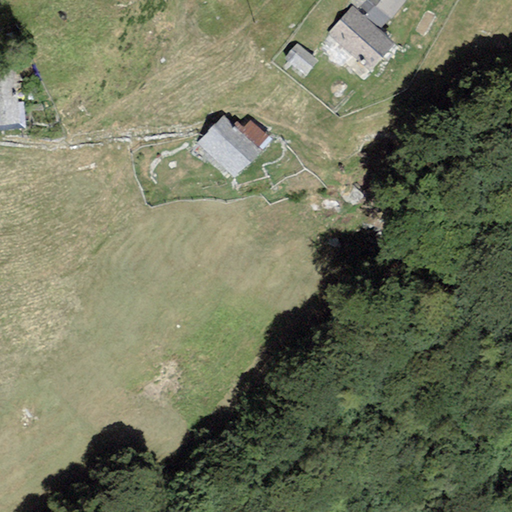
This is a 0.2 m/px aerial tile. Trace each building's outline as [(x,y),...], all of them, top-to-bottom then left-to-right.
[(368,0),(359,11),(379,30),(390,18),(369,0),(368,0)] [(369,0),(390,18),(405,0),(369,0)] [(352,5),(328,32),(370,71),(395,44),(379,30),(359,11),(352,5)] [(319,61),(297,43),(284,59),(306,76),(319,61)] [(14,65),(0,66),(0,129),(25,128),(23,101),(17,102),(14,65)] [(224,115),(197,141),(234,176),(262,151),(273,140),(251,119),(243,127),(237,121),(234,124),(224,115)]
